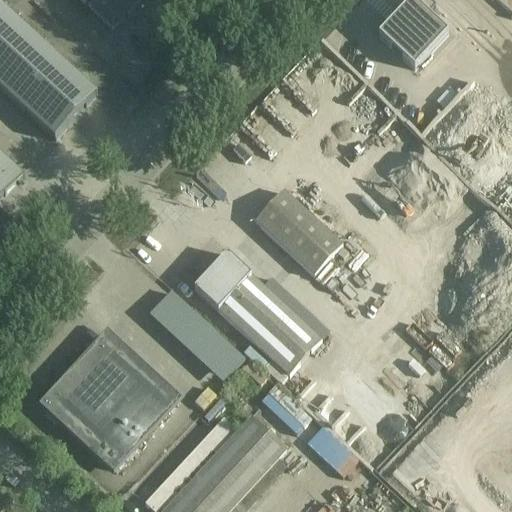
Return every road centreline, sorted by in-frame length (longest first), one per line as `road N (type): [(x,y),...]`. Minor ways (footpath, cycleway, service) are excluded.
road 1 (unclassified): [(0,316),(287,0)]
road 2 (unknown): [(102,202),(0,109)]
